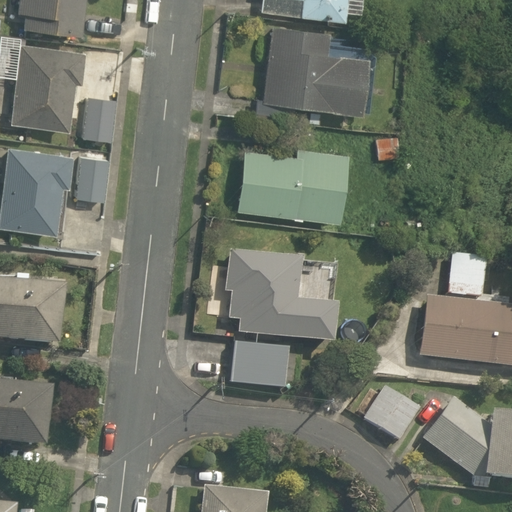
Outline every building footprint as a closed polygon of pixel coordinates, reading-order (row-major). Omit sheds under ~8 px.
[(20,28),(76,34),(78,0),(16,0),(15,13),(21,14),(20,28)] [(258,0),(257,12),(338,21),(340,12),(353,13),(354,0),(258,0)] [(252,119),(289,123),(291,107),(357,113),(363,58),(322,54),(324,31),(262,25),(252,119)] [(8,124),(64,131),(70,84),(77,85),(81,50),(18,43),(8,124)] [(372,139),(375,160),(396,158),(394,136),(372,139)] [(0,194),(0,227),(51,233),(56,187),(64,187),(67,155),(5,148),(0,194)] [(235,210),(334,222),(342,154),(293,148),(292,156),(242,150),(235,210)] [(104,160),(75,158),(72,200),(101,202),(104,160)] [(328,344),(332,305),(328,305),(332,267),(296,262),(297,259),(225,251),(220,292),(227,293),(224,320),(235,321),(234,334),(328,344)] [(445,295),(478,298),(482,258),(449,254),(445,295)] [(424,280),(434,262),(421,255),(411,272),(424,280)] [(0,340),(51,347),(59,288),(0,280),(0,340)] [(417,358),(511,367),(511,307),(423,299),(417,358)] [(228,384),(281,390),(285,349),(232,344),(228,384)] [(0,443),(40,449),(47,388),(0,382),(0,443)] [(362,418),(395,440),(417,409),(383,386),(362,418)] [(471,488),(485,489),(486,476),(511,477),(511,417),(487,416),(487,426),(450,398),(420,438),(471,477),(471,488)] [(262,511),(265,494),(202,487),(198,511),(262,511)] [(0,511),(9,511),(10,505),(0,503),(0,511)]
